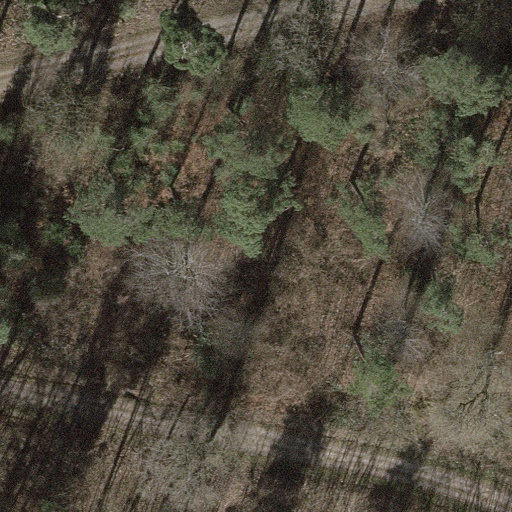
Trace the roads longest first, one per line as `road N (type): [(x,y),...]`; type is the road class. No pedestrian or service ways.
road 1 (track): [(0,392),(511,506)]
road 2 (track): [(0,82),(391,0)]
